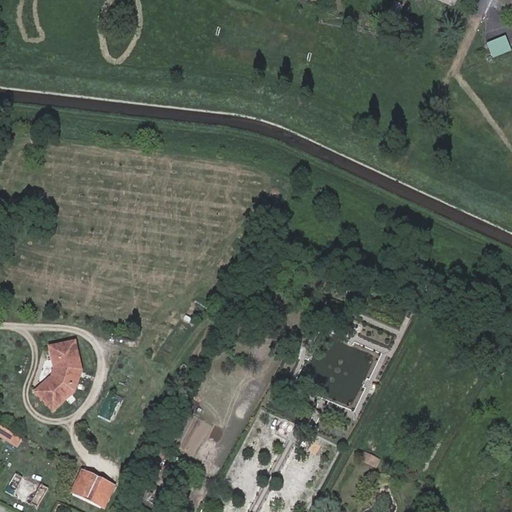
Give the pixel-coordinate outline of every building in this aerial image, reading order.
[(483,44),(490,59),(510,50),(503,36),(483,44)] [(41,341),(45,354),(49,352),(52,362),(51,373),(44,381),(40,379),(32,389),(52,406),(71,383),(76,363),(67,333),(41,341)] [(51,373),(47,371),(40,379),(44,381),(51,373)] [(0,437),(16,447),(21,440),(0,427),(0,437)] [(103,509),(114,484),(78,469),(67,494),(103,509)] [(4,491),(34,509),(44,491),(13,474),(4,491)]
